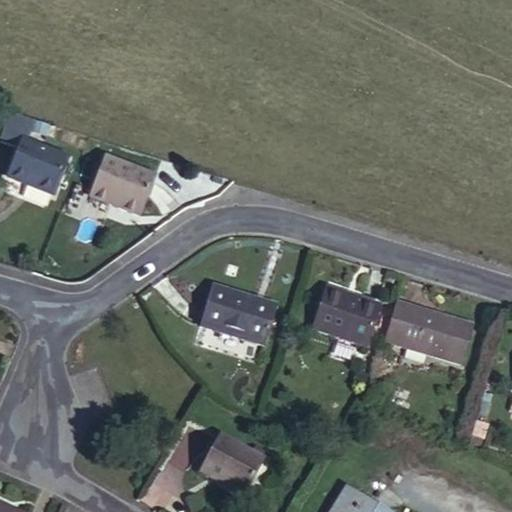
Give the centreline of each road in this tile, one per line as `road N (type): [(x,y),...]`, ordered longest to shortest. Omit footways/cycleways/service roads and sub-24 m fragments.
road 1 (residential): [(70,306),(106,293),(215,216),(253,209),(511,286)]
road 2 (residential): [(70,306),(9,450),(121,511)]
